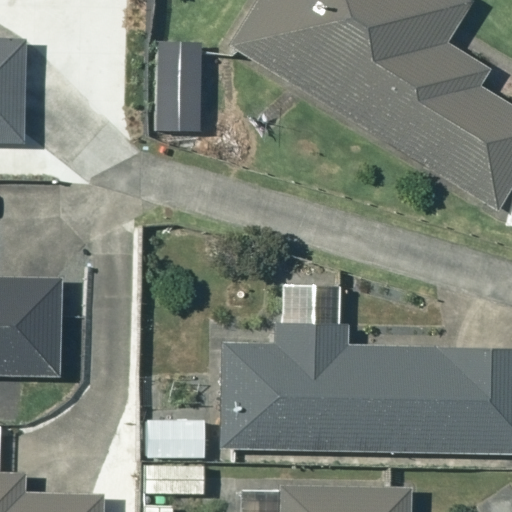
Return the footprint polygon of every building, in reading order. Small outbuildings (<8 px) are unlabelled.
[(264,0),(238,42),(505,206),(511,195),(511,96),(489,82),(499,65),(455,38),(479,0),(264,0)] [(0,35),(0,139),(31,140),(34,36),(0,35)] [(165,47),(163,127),(205,128),(207,48),(165,47)] [(0,371),(67,373),(69,275),(0,274),(0,371)] [(227,445),(511,449),(511,344),(355,341),(356,323),(282,321),(281,340),(229,339),(227,445)] [(154,453),(210,452),(210,419),(154,419),(154,453)] [(149,489),(209,490),(209,464),(150,463),(149,489)] [(0,511),(110,511),(111,491),(33,491),(33,469),(0,469),(0,511)] [(418,511),(419,483),(287,482),(286,511),(418,511)]
